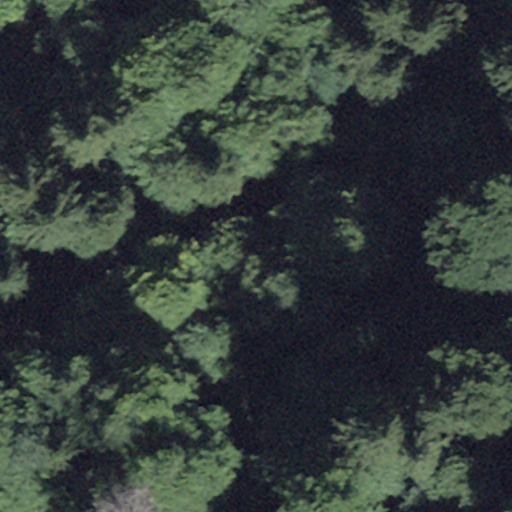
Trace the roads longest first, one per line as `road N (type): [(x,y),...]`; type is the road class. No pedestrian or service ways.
road 1 (track): [(511,30),(388,136),(0,332)]
road 2 (track): [(0,155),(162,0)]
